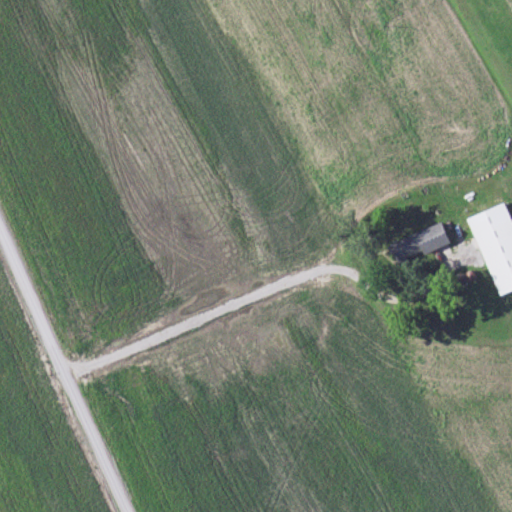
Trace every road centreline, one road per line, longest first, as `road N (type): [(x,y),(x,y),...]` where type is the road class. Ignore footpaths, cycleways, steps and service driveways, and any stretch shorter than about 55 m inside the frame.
road 1 (residential): [(70,380),(326,273),(348,274),(375,301),(408,296),(435,282),(441,253)]
road 2 (residential): [(131,511),(0,226)]
